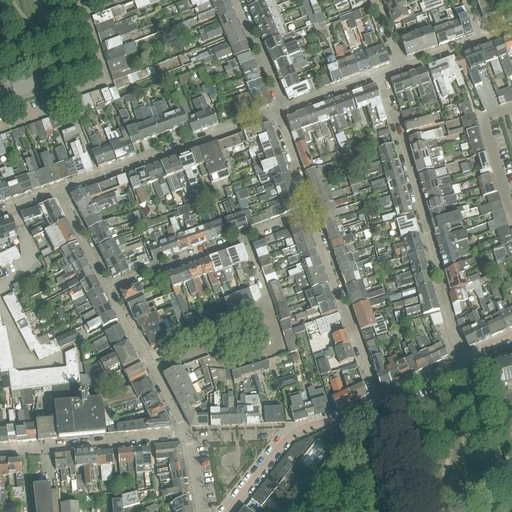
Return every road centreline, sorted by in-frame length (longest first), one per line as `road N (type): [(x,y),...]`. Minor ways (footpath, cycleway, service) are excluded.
road 1 (residential): [(463,357),(381,74)]
road 2 (residential): [(276,111),(57,189)]
road 3 (unclassified): [(108,289),(309,212)]
road 4 (residential): [(309,212),(377,398)]
road 5 (unclassified): [(0,451),(187,435)]
road 6 (unclassified): [(187,435),(108,289)]
road 7 (unclassified): [(511,213),(481,118),(511,107)]
